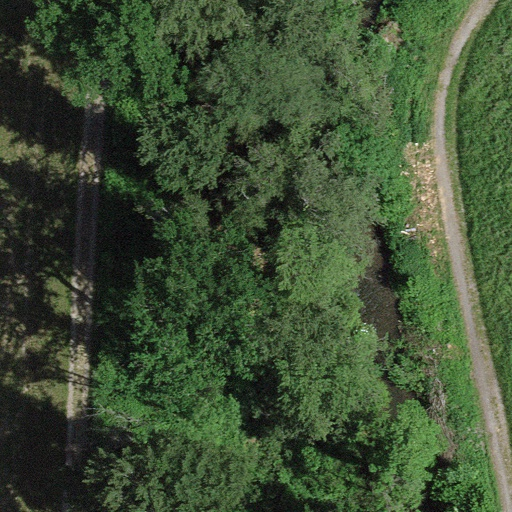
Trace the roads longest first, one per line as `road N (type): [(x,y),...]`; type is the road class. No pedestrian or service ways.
road 1 (track): [(511,508),(443,198),(436,78),(486,0)]
road 2 (track): [(119,0),(109,20),(82,261),(73,511)]
